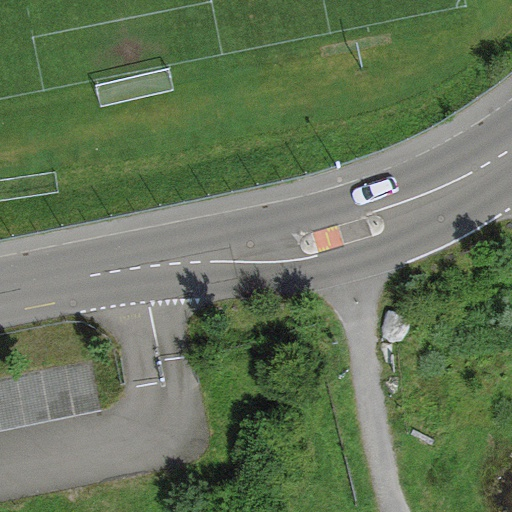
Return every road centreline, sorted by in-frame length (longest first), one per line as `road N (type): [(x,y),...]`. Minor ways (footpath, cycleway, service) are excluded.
road 1 (residential): [(0,291),(333,234),(473,179),(511,150)]
road 2 (track): [(407,511),(385,458),(333,234)]
